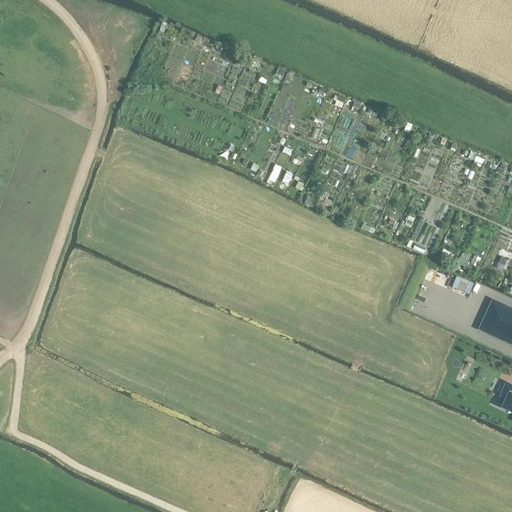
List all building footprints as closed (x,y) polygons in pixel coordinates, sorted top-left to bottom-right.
[(283,77),(285,72),(278,69),(275,75),(279,77),(280,75),(283,77)] [(342,108),(346,98),(339,96),(335,105),(342,108)] [(357,114),(361,104),(355,101),(351,111),(357,114)] [(404,131),(409,133),(412,125),(407,123),(404,131)] [(373,234),(375,230),(363,224),(361,229),(373,234)] [(498,263),(504,266),(507,260),(501,257),(498,263)] [(466,268),(468,262),(459,258),(456,263),(466,268)] [(511,311),(492,302),(478,331),(511,346),(511,311)] [(511,394),(502,390),(497,403),(503,406),(498,415),(511,421),(511,428),(511,394)]
